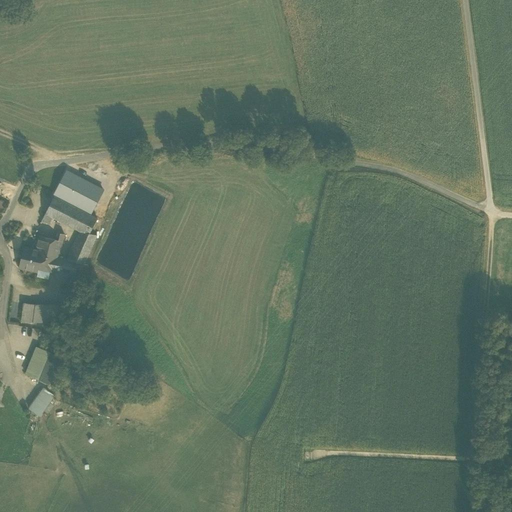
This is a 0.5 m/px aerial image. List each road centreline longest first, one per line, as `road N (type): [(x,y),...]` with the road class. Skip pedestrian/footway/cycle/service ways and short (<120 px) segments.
road 1 (track): [(0,226),(38,165),(174,143),(382,169),(511,216)]
road 2 (track): [(465,0),(491,214),(471,511)]
road 3 (track): [(0,242),(9,265),(2,323),(9,377)]
